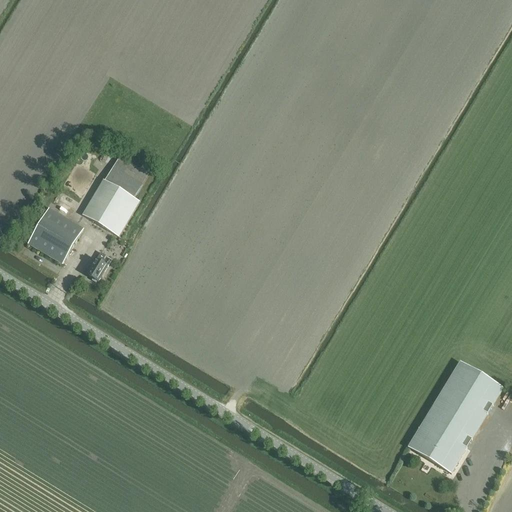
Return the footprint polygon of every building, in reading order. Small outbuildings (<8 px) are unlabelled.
[(120,158),(105,182),(135,200),(149,176),(120,158)] [(104,181),(82,217),(119,238),(141,203),(135,200),(105,182),(104,181)] [(49,209),(28,246),(62,266),(84,230),(49,209)] [(99,284),(108,268),(102,264),(106,257),(101,254),(97,260),(87,277),(99,284)] [(408,449),(451,475),(452,475),(503,390),(461,364),(409,449),(408,449)]
